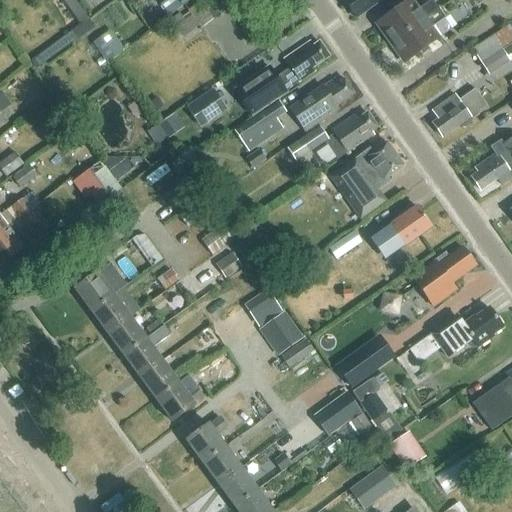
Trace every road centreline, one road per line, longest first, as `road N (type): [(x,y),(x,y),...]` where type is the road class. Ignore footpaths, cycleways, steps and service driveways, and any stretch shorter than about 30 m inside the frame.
road 1 (tertiary): [(511,278),(311,0)]
road 2 (residential): [(74,511),(0,411)]
